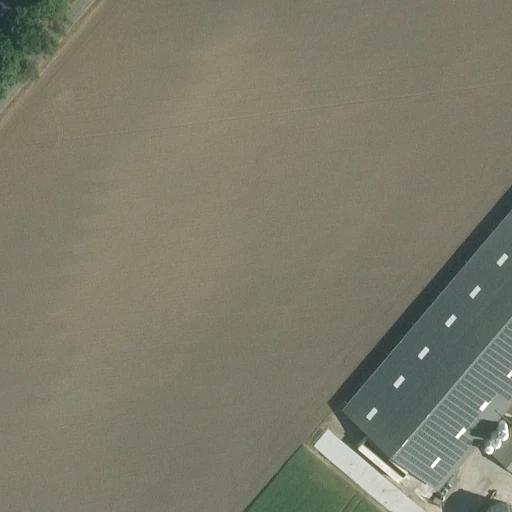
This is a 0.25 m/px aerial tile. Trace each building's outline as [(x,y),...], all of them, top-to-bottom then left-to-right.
[(511,204),(340,407),(436,489),(511,399),(511,204)] [(511,422),(488,450),(511,469),(511,422)] [(411,511),(326,441),(313,457),(379,511),(411,511)] [(361,452),(356,459),(418,511),(422,511),(433,500),(408,479),(401,486),(361,452)] [(497,501),(490,504),(484,509),(482,511),(511,511),(511,505),(505,502),(497,501)]
